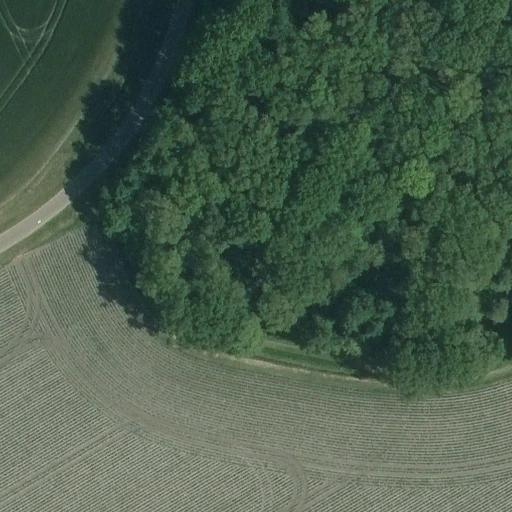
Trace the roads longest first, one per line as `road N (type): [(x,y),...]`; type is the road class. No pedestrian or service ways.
road 1 (track): [(123,137),(148,165),(137,243),(154,285),(202,328),(426,385),(511,367)]
road 2 (unclassified): [(0,241),(61,202),(123,137),(185,0)]
